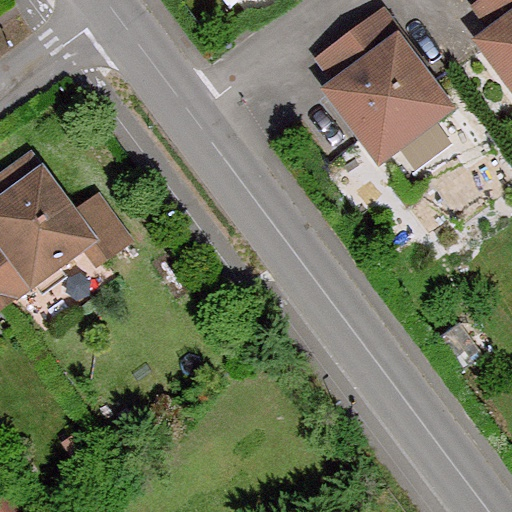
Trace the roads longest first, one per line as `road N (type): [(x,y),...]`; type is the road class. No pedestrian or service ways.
road 1 (unclassified): [(496,511),(119,11)]
road 2 (residential): [(0,98),(119,11)]
